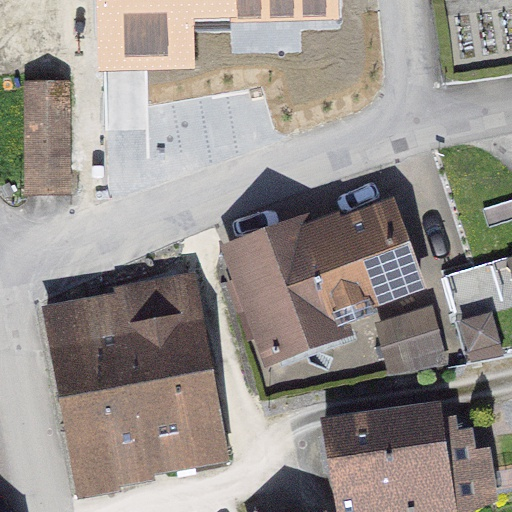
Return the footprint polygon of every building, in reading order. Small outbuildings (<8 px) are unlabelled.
[(335,15),(334,0),(100,0),(101,36),(192,34),(192,20),(335,15)] [(62,86),(24,87),(24,196),(63,196),(62,86)] [(367,302),(416,284),(390,213),(303,245),(297,227),(295,228),(335,336),(337,336),(335,329),(372,315),(367,302)] [(269,361),(335,336),(295,228),(229,252),(241,285),(228,289),(236,310),(249,306),(269,361)] [(73,476),(221,448),(200,339),(183,342),(173,287),(114,298),(116,309),(44,323),(73,476)] [(390,375),(441,365),(427,314),(378,330),(390,375)] [(481,324),(460,328),(466,357),(487,353),(481,324)] [(482,471),(444,476),(436,416),(322,431),(336,511),(465,511),(487,502),(482,471)]
